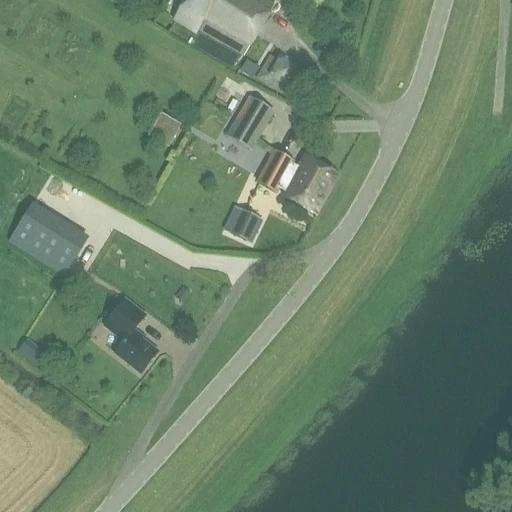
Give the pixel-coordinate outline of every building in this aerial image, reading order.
[(273,5),(264,0),(186,0),(174,20),(197,34),(200,29),(244,55),(273,5)] [(302,74),(268,54),(253,79),(287,99),(302,74)] [(259,68),(246,60),(240,71),(252,79),(259,68)] [(248,98),(225,137),(251,151),(273,112),(248,98)] [(167,146),(179,125),(160,114),(148,135),(167,146)] [(293,141),(307,134),(302,123),(288,131),(293,141)] [(303,157),(298,168),(291,164),(292,162),(274,153),(257,184),(275,193),(277,189),(284,193),(282,197),(316,215),(338,175),(303,157)] [(66,280),(92,239),(35,205),(10,245),(66,280)] [(260,221),(239,211),(228,233),(250,243),(260,221)] [(190,294),(183,289),(175,298),(182,304),(190,294)] [(104,327),(124,343),(115,354),(140,374),(157,353),(132,333),(144,317),(124,301),(104,327)]
